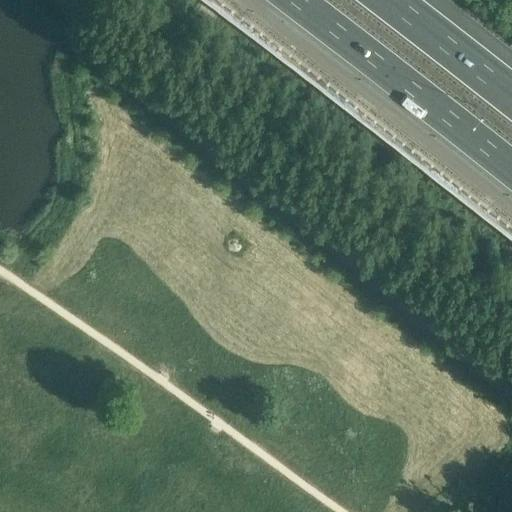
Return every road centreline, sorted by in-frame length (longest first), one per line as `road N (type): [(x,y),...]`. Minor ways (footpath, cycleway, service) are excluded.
road 1 (motorway): [(292,0),(511,171)]
road 2 (motorway): [(511,94),(394,0)]
